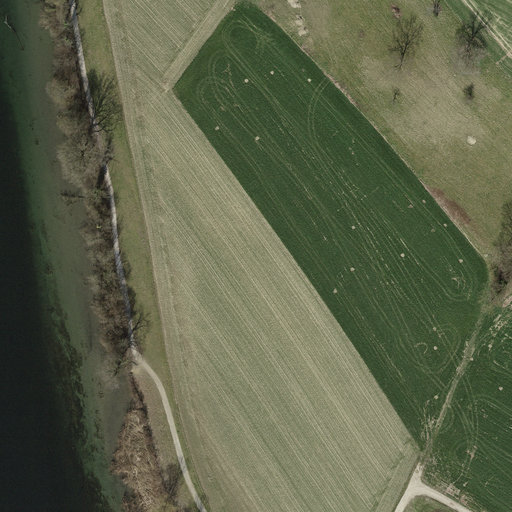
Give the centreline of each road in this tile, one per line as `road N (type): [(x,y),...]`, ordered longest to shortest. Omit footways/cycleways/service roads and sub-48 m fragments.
road 1 (track): [(204,511),(159,384),(136,356),(71,0)]
road 2 (track): [(413,485),(484,315)]
